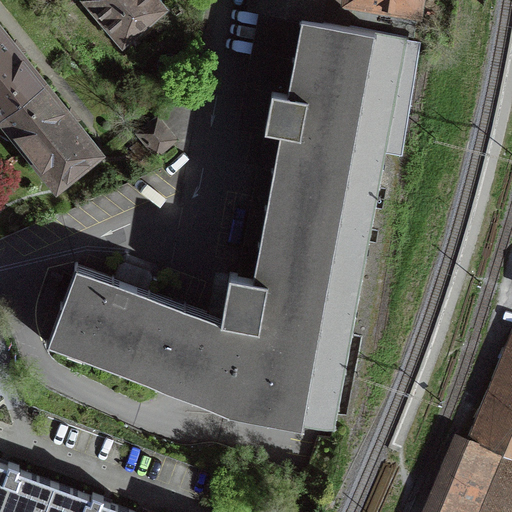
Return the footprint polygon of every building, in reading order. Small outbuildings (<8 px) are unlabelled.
[(162,8),(155,0),(90,0),(124,40),(162,8)] [(322,0),(252,0),(251,8),(286,14),(319,19),(322,0)] [(414,36),(419,0),(322,0),(319,19),(407,36),(407,35),(414,36)] [(319,19),(286,14),(272,88),(246,82),(240,120),(265,124),(236,274),(229,271),(222,316),(74,262),(48,340),(229,407),(335,426),(385,156),(407,40),(407,36),(319,19)] [(0,113),(2,115),(44,82),(0,27),(0,113)] [(403,159),(425,43),(407,40),(385,156),(403,159)] [(99,152),(44,82),(2,115),(57,185),(99,152)] [(159,116),(139,132),(156,154),(176,138),(159,116)] [(511,352),(476,439),(511,454),(511,352)] [(511,511),(511,458),(468,441),(439,511),(511,511)] [(0,511),(43,511),(55,482),(18,468),(19,465),(8,461),(7,464),(0,461),(0,511)] [(92,495),(55,482),(43,511),(135,511),(136,511),(102,499),(104,495),(93,492),(92,495)]
